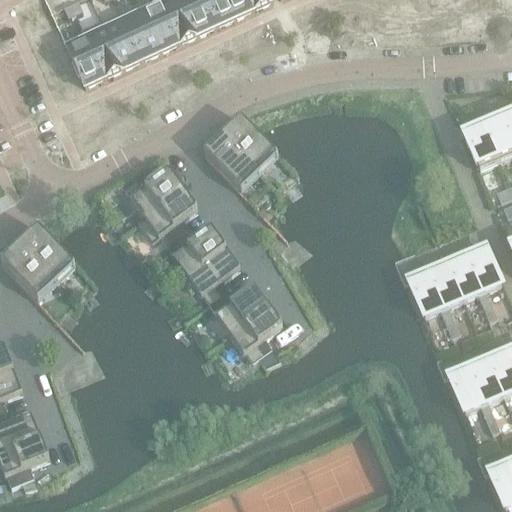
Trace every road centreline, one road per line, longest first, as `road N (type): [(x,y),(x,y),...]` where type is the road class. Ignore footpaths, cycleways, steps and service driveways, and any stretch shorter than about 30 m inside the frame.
road 1 (residential): [(511,57),(340,69),(256,86),(164,134)]
road 2 (residential): [(164,134),(300,328)]
road 3 (residential): [(0,303),(64,463)]
road 4 (residential): [(0,77),(51,195)]
road 5 (residential): [(164,134),(51,195)]
